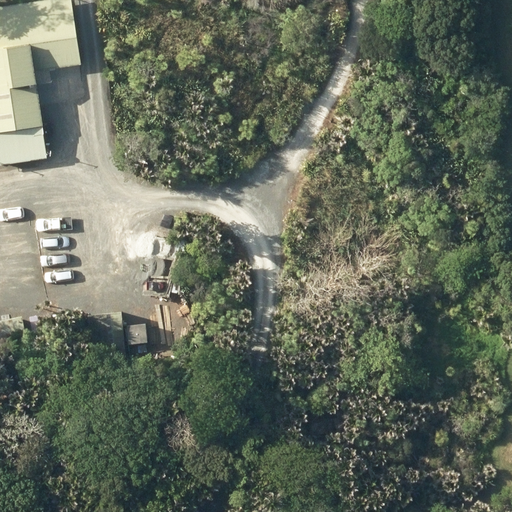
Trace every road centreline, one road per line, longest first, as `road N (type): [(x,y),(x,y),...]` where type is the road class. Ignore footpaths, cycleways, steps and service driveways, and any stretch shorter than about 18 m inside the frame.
road 1 (track): [(217,511),(244,450),(262,348),(265,246),(250,215)]
road 2 (track): [(250,215),(210,201),(115,209)]
